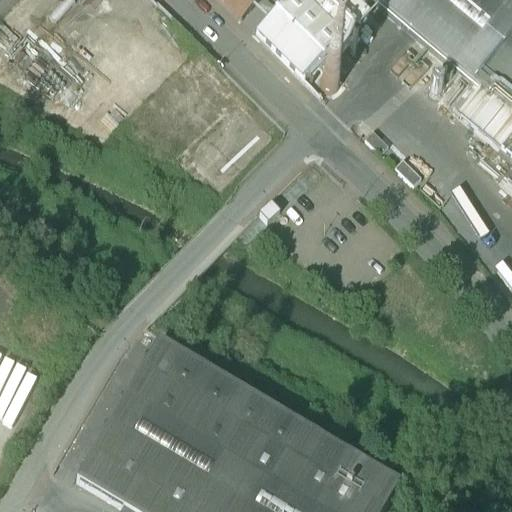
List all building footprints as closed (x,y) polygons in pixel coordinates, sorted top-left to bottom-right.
[(0,0),(0,21),(21,0),(0,0)] [(218,0),(242,23),(252,13),(264,1),(263,0),(218,0)] [(292,0),(267,26),(256,37),(303,85),(368,20),(348,0),(292,0)] [(511,42),(511,3),(508,0),(364,0),(461,81),(472,90),(511,42)] [(511,42),(472,90),(511,123),(511,42)] [(338,90),(338,87),(338,84),(336,81),(333,79),(329,79),(326,79),(323,81),(321,84),(321,87),(322,91),(324,93),(326,95),(330,96),(333,95),(336,93),(338,90)] [(511,123),(472,90),(461,81),(439,107),(474,137),(499,157),(500,158),(511,142),(511,123)] [(438,85),(433,85),(428,91),(429,97),(434,102),(440,101),(445,95),(444,89),(438,85)] [(388,153),(373,137),(364,146),(380,161),(388,153)] [(499,157),(474,137),(468,144),(493,165),(499,157)] [(511,142),(500,158),(511,167),(511,142)] [(421,185),(402,167),(394,175),(413,193),(421,185)] [(175,359),(158,349),(76,487),(118,511),(387,511),(399,492),(361,469),(175,359)]
